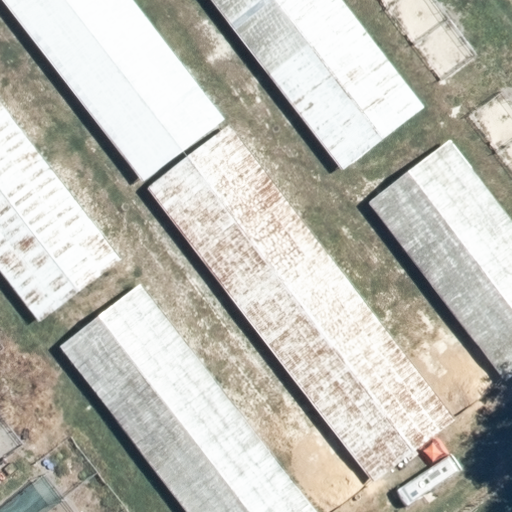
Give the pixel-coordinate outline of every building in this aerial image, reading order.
[(377,479),(455,419),(229,127),(230,126),(226,122),(132,0),(6,0),(148,182),(152,187),(377,479)] [(414,107),(333,0),(215,0),(338,164),(414,107)] [(0,265),(43,321),(121,261),(0,102),(0,265)] [(511,231),(472,180),(437,135),(363,193),(503,372),(511,365),(511,231)] [(318,511),(139,282),(60,343),(191,511),(318,511)]
